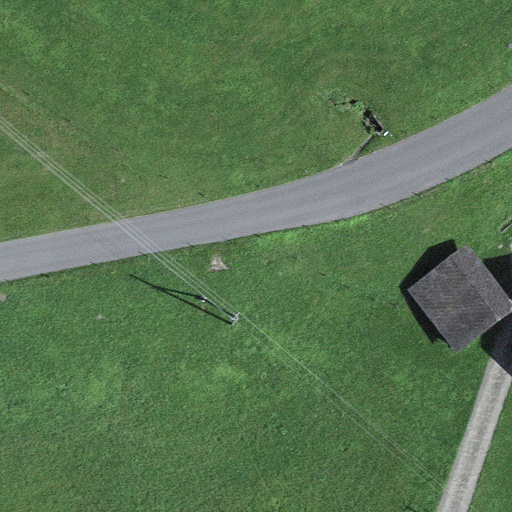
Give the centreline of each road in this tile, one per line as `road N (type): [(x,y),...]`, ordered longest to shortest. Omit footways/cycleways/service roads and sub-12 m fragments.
road 1 (tertiary): [(0,259),(321,199),(425,161),(511,117)]
road 2 (track): [(458,511),(511,363)]
